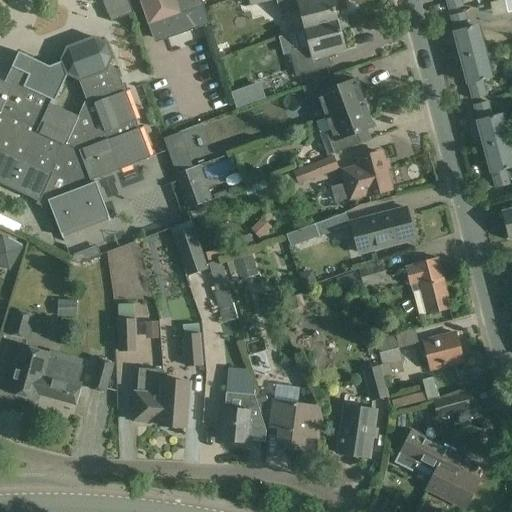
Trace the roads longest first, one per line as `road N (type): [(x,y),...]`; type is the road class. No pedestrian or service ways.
road 1 (residential): [(511,390),(411,0)]
road 2 (residential): [(341,511),(336,498),(278,476),(81,466),(0,444)]
road 3 (unclassified): [(136,511),(0,507)]
